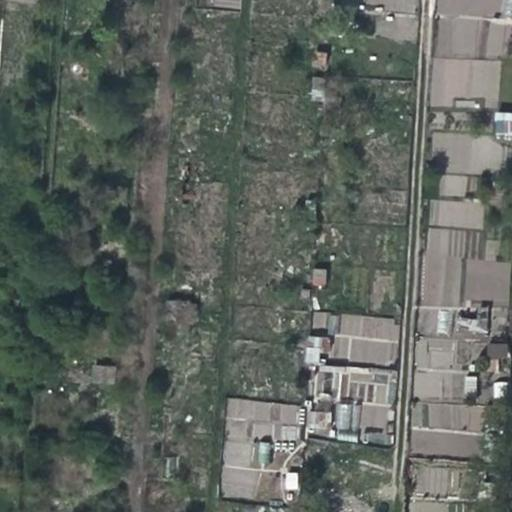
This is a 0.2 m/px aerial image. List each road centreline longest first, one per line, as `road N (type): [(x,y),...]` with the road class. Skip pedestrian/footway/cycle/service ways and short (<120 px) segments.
road 1 (track): [(133,511),(168,0)]
road 2 (track): [(57,0),(22,511)]
